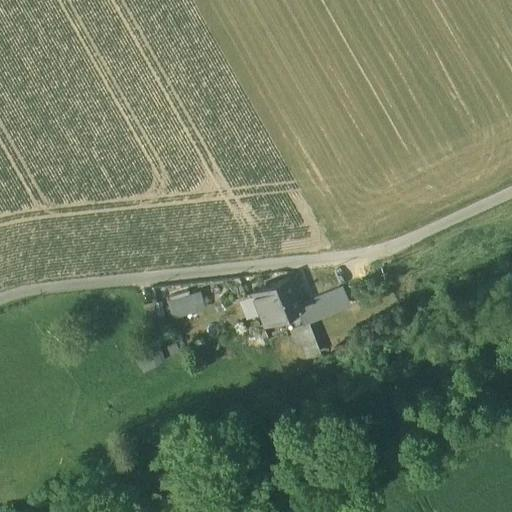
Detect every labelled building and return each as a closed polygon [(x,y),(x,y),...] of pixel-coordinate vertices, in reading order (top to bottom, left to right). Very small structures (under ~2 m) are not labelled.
[(288,278),(261,290),(268,305),(261,308),(266,320),(300,306),(288,278)] [(348,309),(341,292),(302,308),(304,313),(289,319),(292,326),(300,322),(302,329),(348,309)] [(199,296),(167,306),(172,323),(204,313),(199,296)] [(250,299),(238,304),(245,321),(258,316),(250,299)] [(152,306),(142,307),(145,326),(155,324),(152,306)] [(174,347),(164,351),(168,362),(179,358),(174,347)] [(158,351),(135,362),(141,376),(164,365),(158,351)]
